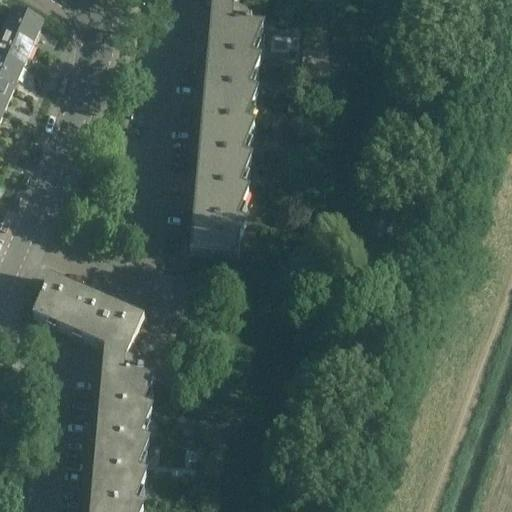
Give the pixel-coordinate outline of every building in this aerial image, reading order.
[(239,266),(261,15),(239,6),(242,0),(207,0),(206,3),(214,6),(213,13),(213,14),(193,234),(191,262),(192,262),(192,258),(238,262),(237,266),(239,266)] [(13,13),(4,35),(34,48),(44,26),(30,20),(31,16),(30,16),(19,11),(18,10),(17,14),(13,13)] [(0,59),(24,70),(34,48),(4,35),(0,43),(0,59)] [(0,85),(15,92),(24,70),(0,59),(0,85)] [(0,112),(5,114),(15,92),(0,85),(0,112)] [(51,284),(50,285),(34,324),(98,352),(115,312),(88,301),(91,296),(80,291),(78,296),(51,284)] [(153,362),(140,361),(137,360),(130,358),(145,325),(115,312),(98,352),(106,356),(105,362),(104,362),(104,363),(105,363),(91,511),(139,511),(151,388),(150,387),(153,362)] [(163,389),(165,363),(164,363),(154,362),(153,362),(150,387),(151,388),(163,389)] [(175,390),(177,364),(176,364),(166,364),(166,363),(165,363),(163,389),(175,390)] [(188,391),(190,365),(189,365),(189,366),(179,365),(179,364),(177,364),(175,390),(188,391)] [(202,366),(201,366),(201,367),(191,366),(191,365),(190,365),(188,391),(200,392),(202,366)]
